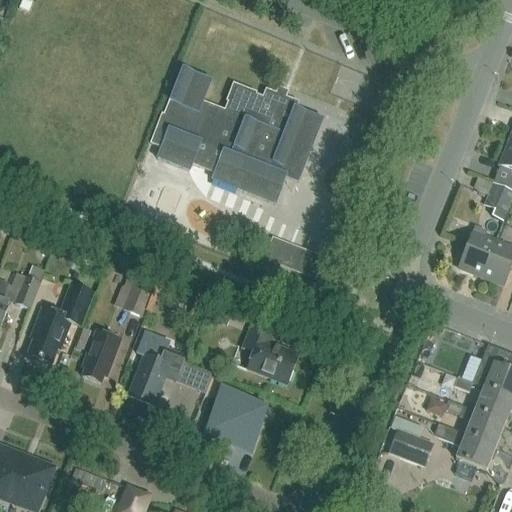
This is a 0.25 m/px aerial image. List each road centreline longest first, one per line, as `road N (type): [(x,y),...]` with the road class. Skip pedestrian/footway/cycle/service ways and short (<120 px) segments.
road 1 (residential): [(268,511),(0,402)]
road 2 (residential): [(314,511),(400,294)]
road 3 (residential): [(400,294),(482,85)]
road 4 (residential): [(482,85),(277,0)]
road 5 (residential): [(511,338),(400,294)]
